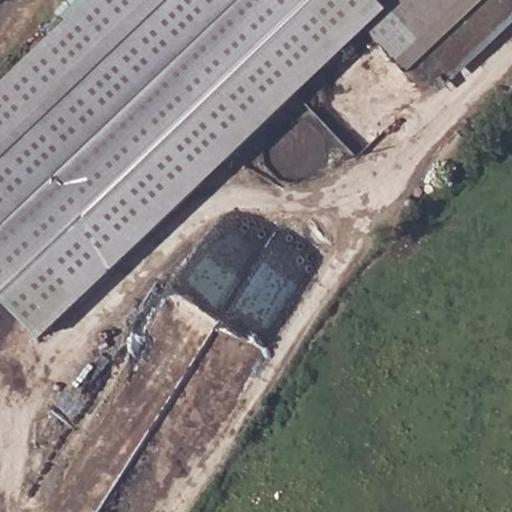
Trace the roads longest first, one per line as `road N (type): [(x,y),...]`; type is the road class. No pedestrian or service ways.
road 1 (track): [(511,56),(399,167),(284,210),(230,207),(66,354),(0,466)]
road 2 (track): [(176,511),(366,234),(399,167)]
